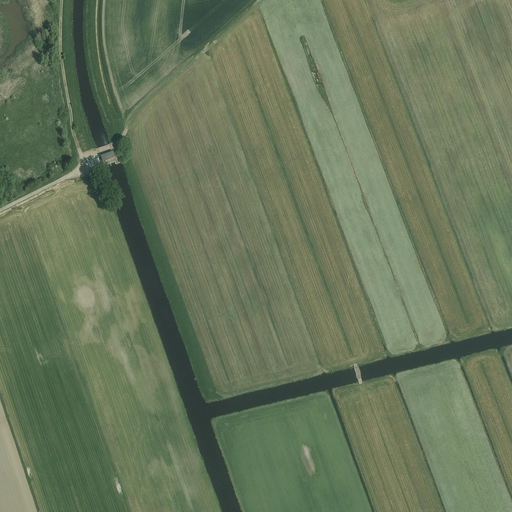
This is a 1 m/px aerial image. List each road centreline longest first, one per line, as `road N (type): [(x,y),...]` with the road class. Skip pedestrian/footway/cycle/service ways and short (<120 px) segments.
road 1 (track): [(123,135),(136,107),(259,0)]
road 2 (track): [(81,159),(64,73),(61,0)]
road 3 (unclassified): [(0,209),(69,175),(123,135)]
